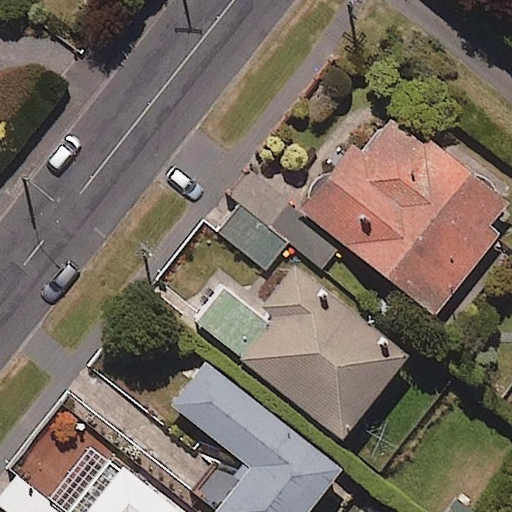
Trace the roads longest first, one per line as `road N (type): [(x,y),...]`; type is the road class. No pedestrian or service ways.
road 1 (secondary): [(0,297),(234,0)]
road 2 (residential): [(511,84),(411,0)]
